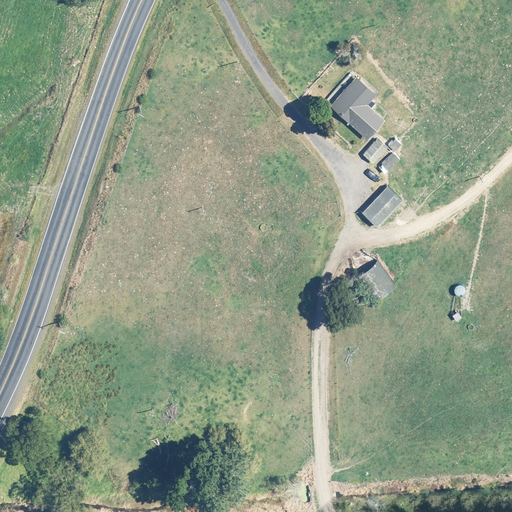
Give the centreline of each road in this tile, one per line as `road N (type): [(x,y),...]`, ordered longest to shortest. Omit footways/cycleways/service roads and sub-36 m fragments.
road 1 (track): [(215,0),(277,95),(322,133),(348,204),(346,256),(321,351),(332,511)]
road 2 (secondary): [(141,0),(0,398)]
road 3 (track): [(346,256),(437,216),(511,142)]
